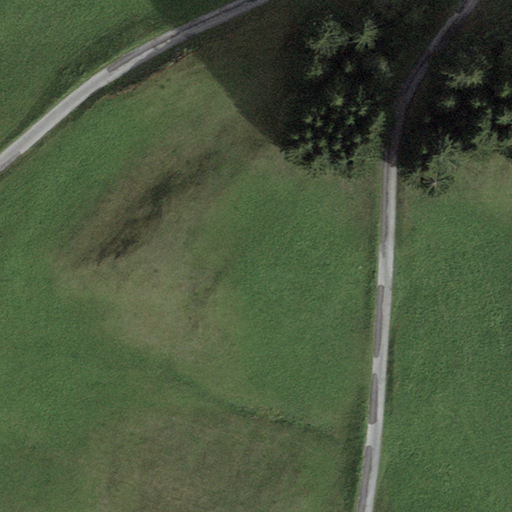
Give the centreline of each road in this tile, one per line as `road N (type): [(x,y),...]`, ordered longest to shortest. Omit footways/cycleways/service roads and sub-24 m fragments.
road 1 (track): [(469,0),(398,103),(366,511)]
road 2 (track): [(0,162),(126,64),(253,0)]
